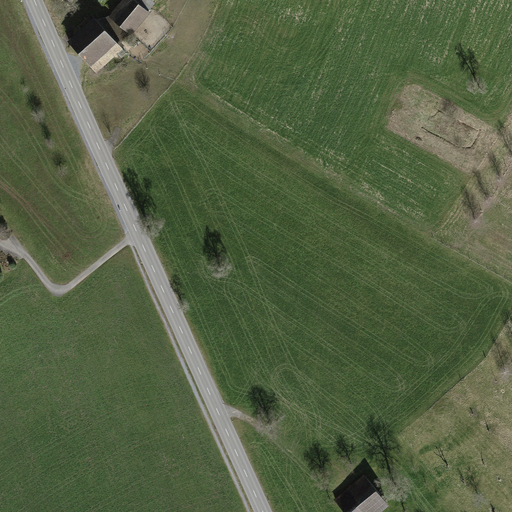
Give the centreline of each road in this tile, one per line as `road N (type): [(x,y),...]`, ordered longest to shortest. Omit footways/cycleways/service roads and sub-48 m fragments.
road 1 (secondary): [(136,231),(262,511)]
road 2 (secondary): [(34,0),(136,231)]
road 3 (residential): [(136,231),(57,293),(16,245),(0,241)]
